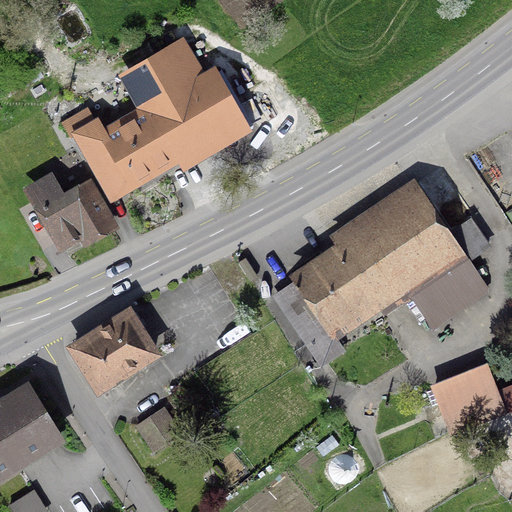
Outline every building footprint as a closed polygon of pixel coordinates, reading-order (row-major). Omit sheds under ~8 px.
[(73,135),(107,196),(236,120),(211,75),(203,80),(182,44),(114,84),(134,121),(103,139),(94,124),(87,128),(79,115),(62,125),(69,137),(73,135)] [(30,192),(36,202),(59,242),(78,231),(84,242),(109,228),(85,183),(60,197),(50,181),(30,192)] [(467,259),(485,247),(468,222),(446,236),(419,196),(294,281),(294,282),(275,295),(307,342),(327,329),(332,337),(334,336),(330,329),(390,288),(401,304),(412,296),(467,259)] [(488,291),(467,259),(412,296),(433,327),(488,291)] [(97,390),(152,355),(126,314),(71,349),(97,390)] [(443,417),(495,397),(484,369),(432,389),(443,417)] [(0,475),(57,440),(26,389),(0,404),(0,475)] [(178,435),(161,410),(135,427),(151,452),(178,435)] [(47,511),(35,491),(12,505),(15,511),(47,511)]
